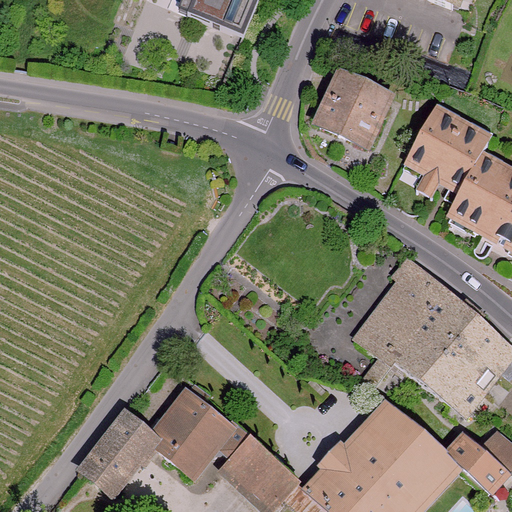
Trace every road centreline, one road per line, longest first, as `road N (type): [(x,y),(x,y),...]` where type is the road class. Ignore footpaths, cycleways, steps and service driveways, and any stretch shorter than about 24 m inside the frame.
road 1 (unclassified): [(30,511),(128,388),(256,191),(270,151)]
road 2 (tertiary): [(270,151),(419,245),(511,316)]
road 3 (tertiary): [(0,88),(175,118),(270,151)]
road 4 (residential): [(324,0),(281,101),(270,151)]
